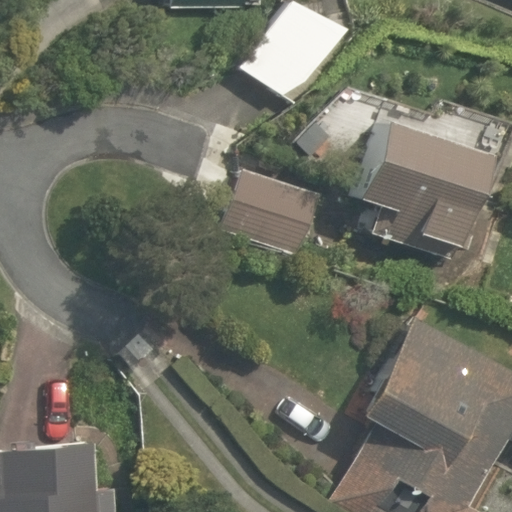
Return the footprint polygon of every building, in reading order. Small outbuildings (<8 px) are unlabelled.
[(264,0),(166,0),(166,5),(264,9),(264,0)] [(319,0),(308,0),(232,66),(274,114),(357,43),(319,0)] [(400,113),(362,214),(472,256),(511,154),(400,113)] [(333,177),(230,163),(219,242),(322,256),(333,177)] [(511,429),(511,388),(416,332),(319,498),(343,511),(381,511),(394,491),(423,508),(420,511),(493,511),(471,499),(511,429)] [(120,511),(120,494),(99,495),(98,451),(0,453),(0,511),(120,511)]
